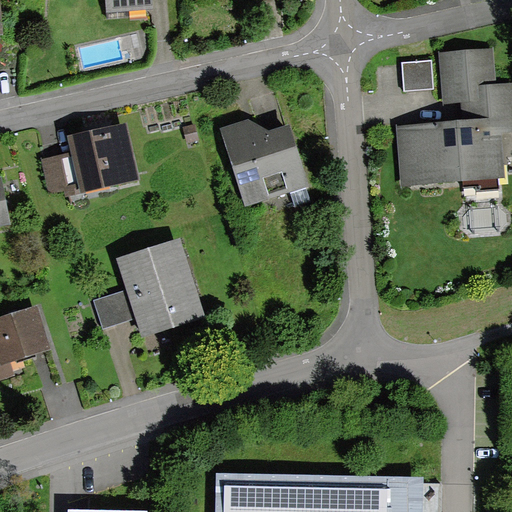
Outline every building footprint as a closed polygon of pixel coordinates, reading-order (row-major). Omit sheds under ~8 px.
[(105,0),(107,19),(128,17),(127,8),(152,6),(151,0),(105,0)] [(498,175),(504,174),(500,130),(511,128),(511,78),(495,80),(492,47),(438,52),(442,100),(459,99),(461,116),(395,122),(401,184),(463,178),(463,184),(479,183),(479,189),(499,187),(498,175)] [(430,58),(400,60),(403,91),(433,89),(430,58)] [(245,115),(218,124),(244,205),(309,183),(288,119),(268,125),(245,115)] [(66,132),(70,149),(40,156),(48,190),(63,186),(65,194),(78,191),(76,183),(79,182),(81,188),(139,173),(125,117),(66,132)] [(2,171),(0,170),(0,221),(12,220),(2,171)] [(178,232),(114,254),(125,287),(92,298),(102,327),(135,316),(141,333),(205,312),(178,232)] [(36,301),(0,313),(0,376),(14,372),(10,359),(51,345),(36,301)] [(440,511),(441,481),(425,481),(425,468),(215,465),(213,511),(440,511)]
